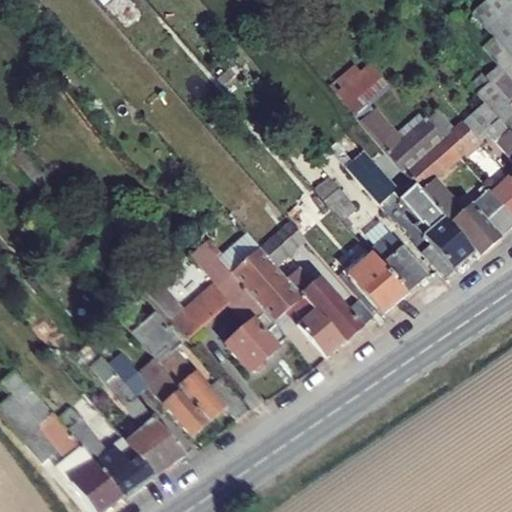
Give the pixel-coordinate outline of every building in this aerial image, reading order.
[(511,23),(493,40),(511,61),(511,23)] [(501,89),(482,105),(491,116),(510,99),(501,89)] [(511,101),(510,99),(491,116),(504,132),(511,124),(511,101)] [(482,105),(468,117),(490,143),(504,132),(491,116),(482,105)] [(511,141),(504,132),(490,143),(511,168),(511,175),(505,181),(511,189),(511,141)] [(401,175),(420,198),(471,258),(510,225),(487,198),(462,218),(435,187),(459,166),(439,142),(401,175)] [(353,180),(376,205),(402,181),(379,156),(353,180)] [(426,248),(417,256),(440,284),(471,258),(420,198),(409,206),(431,233),(420,242),(426,248)] [(288,222),(261,246),(276,264),(304,241),(288,222)] [(71,265),(86,253),(68,230),(53,242),(71,265)] [(365,250),(373,260),(403,295),(423,278),(384,232),(365,250)] [(346,344),(295,286),(276,264),(261,246),(227,275),(272,326),(284,316),(324,362),(346,344)] [(346,270),(340,275),(376,318),(403,295),(373,260),(353,278),(346,270)] [(194,297),(168,319),(184,338),(224,304),(244,327),(221,346),(245,374),(249,370),(251,374),(261,366),(257,362),(284,340),(272,326),(227,275),(198,301),(194,297)] [(304,277),(295,286),(346,344),(373,322),(357,304),(350,310),(341,300),(337,304),(324,289),(318,294),(304,277)] [(158,365),(170,379),(212,427),(228,414),(235,422),(248,413),(212,371),(200,383),(194,376),(190,380),(169,355),(158,365)] [(132,375),(120,386),(138,407),(151,397),(132,375)] [(170,379),(151,397),(192,444),(212,427),(170,379)] [(107,399),(132,427),(146,416),(138,407),(120,386),(107,399)] [(36,402),(5,428),(23,449),(55,424),(46,414),(36,402)] [(55,405),(46,414),(55,424),(120,500),(153,477),(137,458),(129,466),(116,453),(109,460),(81,426),(76,431),(55,405)] [(135,456),(137,458),(153,477),(182,458),(146,416),(132,427),(129,430),(145,447),(135,456)] [(91,511),(101,511),(120,500),(55,424),(23,449),(38,466),(49,456),(56,463),(52,466),(91,511)]
